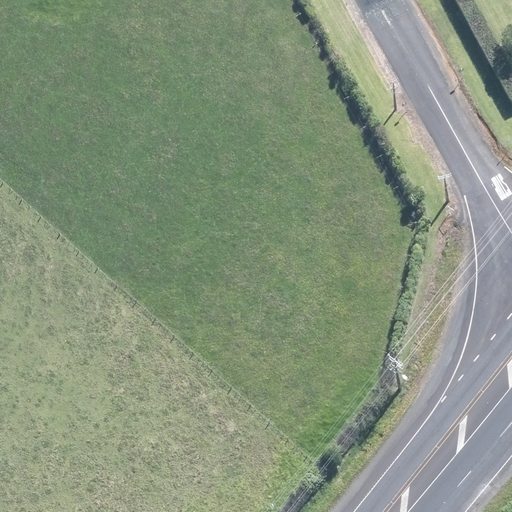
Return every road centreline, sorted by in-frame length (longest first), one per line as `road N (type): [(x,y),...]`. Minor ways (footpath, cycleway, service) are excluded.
road 1 (unclassified): [(511,233),(378,0)]
road 2 (secondary): [(511,369),(394,511)]
